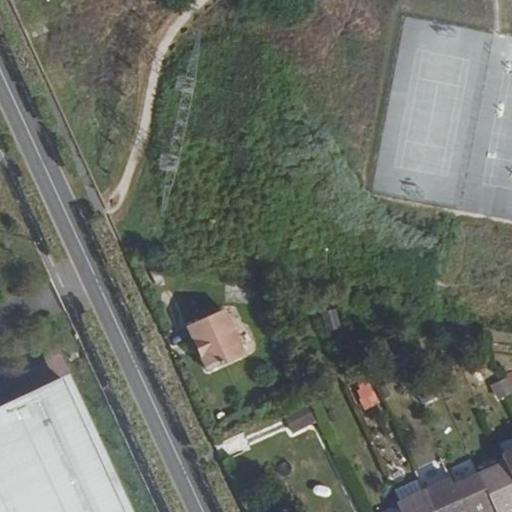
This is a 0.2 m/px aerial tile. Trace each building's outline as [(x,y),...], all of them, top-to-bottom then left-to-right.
[(326,330),(339,327),(335,308),(322,312),(326,330)] [(227,309),(188,327),(208,369),(246,352),(227,309)] [(0,511),(124,511),(63,378),(0,407),(0,511)] [(365,379),(352,388),(367,410),(381,400),(365,379)] [(511,389),(507,379),(492,386),(498,397),(511,390),(511,389)] [(283,415),(294,432),(315,420),(305,403),(283,415)] [(511,449),(503,454),(506,462),(511,474),(511,449)] [(511,474),(506,462),(480,475),(496,511),(511,511),(508,505),(511,503),(511,474)] [(496,511),(480,475),(455,486),(464,511),(496,511)] [(464,511),(455,486),(449,478),(423,490),(433,511),(464,511)] [(433,511),(423,490),(397,503),(401,511),(433,511)]
